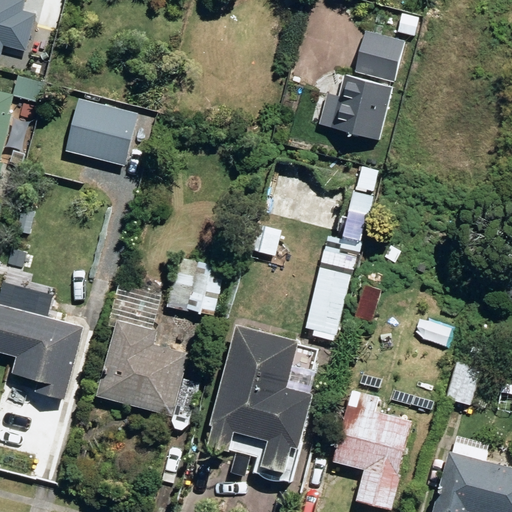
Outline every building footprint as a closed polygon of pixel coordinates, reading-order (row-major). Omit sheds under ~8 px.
[(511,0),(471,0),(468,13),(478,16),(465,63),(511,75),(511,0)] [(398,31),(416,35),(421,15),(403,11),(398,31)] [(355,70),(395,81),(406,39),(366,28),(355,70)] [(320,122),(380,139),(394,85),(347,72),(341,95),(328,92),(320,122)] [(19,74),(15,92),(41,99),(46,81),(19,74)] [(511,151),(511,98),(452,83),(437,139),(510,158),(511,151)] [(0,203),(0,202),(0,201),(0,173),(3,163),(0,161),(13,113),(10,112),(15,94),(0,89),(0,203)] [(44,109),(20,105),(13,147),(37,151),(44,109)] [(353,253),(364,255),(369,226),(359,224),(353,253)] [(169,302),(214,314),(226,266),(181,255),(169,302)] [(318,333),(342,338),(356,272),(323,265),(310,326),(320,328),(318,333)] [(357,315),(375,319),(383,288),(365,284),(357,315)] [(36,390),(65,397),(83,325),(0,303),(0,348),(17,353),(13,369),(40,376),(36,390)] [(97,393),(174,413),(191,351),(154,341),(158,328),(117,318),(97,393)] [(254,471),(291,481),(315,391),(288,384),(300,338),(238,322),(212,422),(215,422),(210,444),(239,451),(233,471),(246,474),(251,454),(258,456),(254,471)] [(470,358),(485,362),(489,348),(474,344),(470,358)] [(450,397),(472,403),(482,369),(460,362),(450,397)] [(356,500),(392,508),(414,418),(377,410),(381,393),(351,385),(334,459),(364,466),(356,500)] [(303,493),(321,497),(332,456),(313,451),(303,493)] [(435,511),(469,511),(470,510),(479,511),(511,511),(511,466),(451,451),(435,511)]
